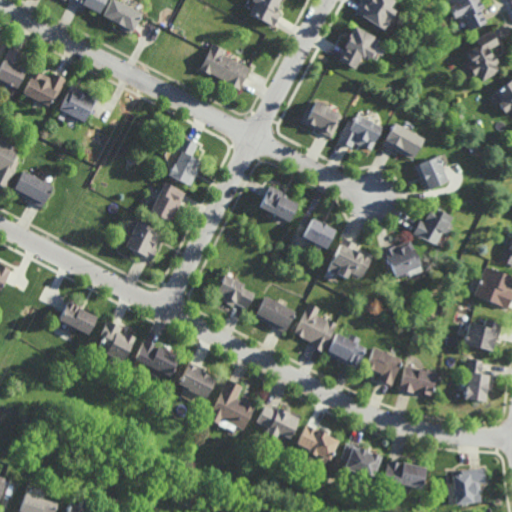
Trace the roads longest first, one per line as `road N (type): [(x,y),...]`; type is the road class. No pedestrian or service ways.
road 1 (residential): [(511,437),(443,433),(374,415),(0,222)]
road 2 (residential): [(372,200),(0,5)]
road 3 (residential): [(167,308),(328,0)]
